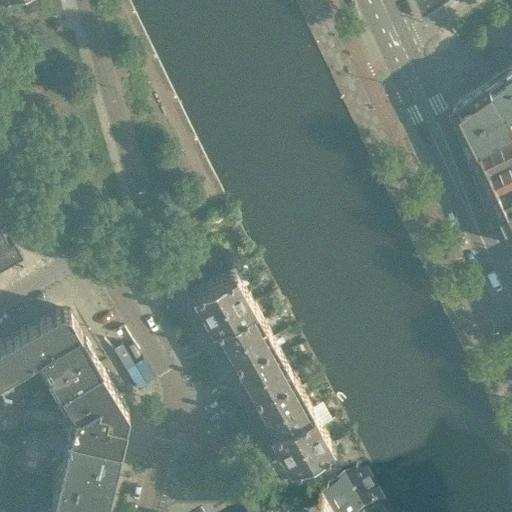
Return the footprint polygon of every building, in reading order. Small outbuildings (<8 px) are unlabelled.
[(511,75),(505,66),(493,74),(511,106),(511,75)] [(511,107),(511,106),(493,74),(473,88),(489,117),(511,107)] [(489,117),(473,88),(459,98),(454,102),(457,106),(467,127),(489,117)] [(511,129),(511,107),(489,117),(467,127),(476,147),(511,129)] [(485,166),(511,153),(511,129),(476,147),(485,166)] [(494,185),(511,177),(511,153),(485,166),(494,185)] [(511,177),(494,185),(504,205),(511,200),(511,177)] [(0,247),(21,236),(19,233),(0,198),(0,247)] [(201,304),(244,281),(252,276),(244,261),(234,266),(233,264),(191,287),(201,304)] [(244,281),(201,304),(211,322),(253,298),(244,281)] [(253,298),(211,322),(220,339),(263,315),(253,298)] [(60,306),(0,340),(0,374),(8,370),(40,352),(80,329),(68,309),(60,306)] [(263,315),(220,339),(230,356),(273,332),(263,315)] [(100,362),(80,329),(40,352),(60,386),(100,362)] [(273,332),(230,356),(239,373),(282,350),(273,332)] [(282,350),(239,373),(249,391),(292,367),(282,350)] [(100,362),(60,386),(73,408),(68,429),(119,441),(127,406),(100,362)] [(292,367),(249,391),(259,408),(302,385),(292,367)] [(302,385),(259,408),(269,426),(311,402),(302,385)] [(311,402),(269,426),(278,444),(321,420),(311,402)] [(321,420),(278,444),(289,463),(332,439),(331,437),(321,420)] [(104,501),(113,463),(119,441),(68,429),(54,488),(104,501)] [(101,511),(103,506),(104,501),(54,488),(48,511),(101,511)] [(324,511),(363,511),(370,508),(360,492),(324,511)]
